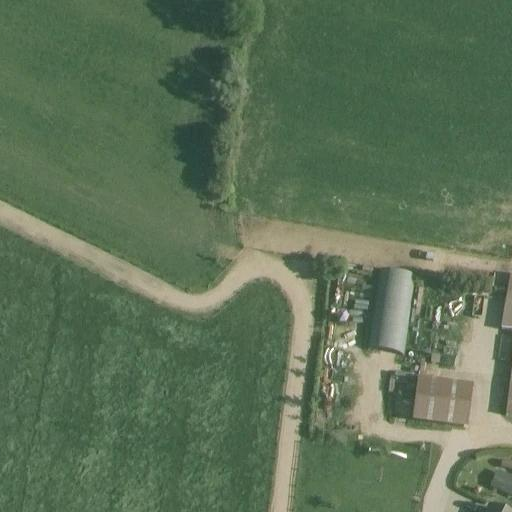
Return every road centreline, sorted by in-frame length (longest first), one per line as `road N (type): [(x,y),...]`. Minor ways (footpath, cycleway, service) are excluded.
road 1 (unknown): [(0,205),(194,300),(219,303),(240,269),(278,262),(308,297)]
road 2 (unknown): [(308,297),(278,511)]
